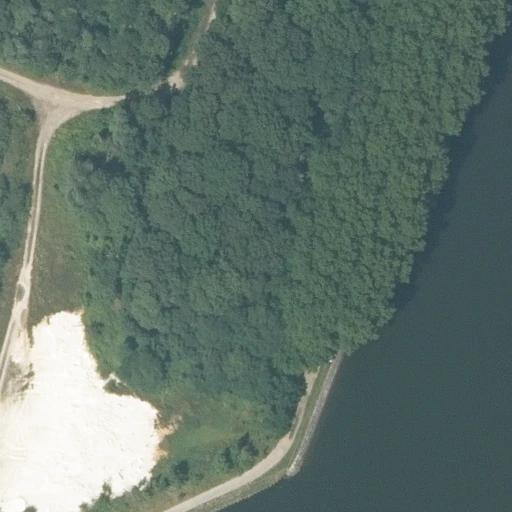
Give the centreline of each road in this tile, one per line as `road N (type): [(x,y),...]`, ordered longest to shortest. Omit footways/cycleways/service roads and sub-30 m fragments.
road 1 (track): [(297,409),(118,355),(104,292),(215,0)]
road 2 (track): [(45,113),(10,388),(9,499),(0,511)]
road 3 (track): [(0,94),(45,113),(140,121),(171,108)]
